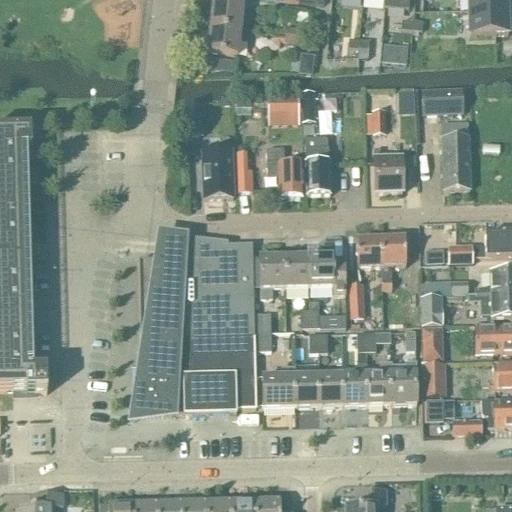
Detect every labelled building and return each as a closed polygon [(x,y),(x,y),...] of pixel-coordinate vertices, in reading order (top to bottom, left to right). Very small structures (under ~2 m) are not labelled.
[(385,0),(385,2),(384,2),(384,11),(408,14),(409,0),(385,0)] [(507,14),(506,0),(467,0),(468,15),(507,14)] [(244,9),(213,5),(211,31),(241,34),(244,9)] [(309,16),(295,14),(294,25),(308,26),(309,16)] [(507,39),(507,14),(468,15),(469,40),(507,39)] [(401,34),(411,35),(412,25),(402,25),(401,34)] [(422,26),(412,25),(411,35),(421,35),(422,26)] [(208,57),(239,60),(240,45),(247,46),(248,35),(241,34),(211,31),(208,57)] [(285,40),(305,42),(306,34),(286,31),(285,40)] [(318,44),(305,42),(285,40),(284,47),(304,49),(304,53),(317,55),(318,44)] [(358,53),(359,44),(349,43),(348,52),(358,53)] [(369,45),(359,44),(358,53),(368,54),(369,45)] [(407,51),(395,50),(393,67),(405,69),(407,51)] [(461,94),(422,95),(423,120),(462,118),(461,94)] [(202,106),(185,106),(186,140),(202,140),(202,106)] [(281,118),(281,106),(268,106),(269,119),(268,119),(269,144),(283,144),(282,118),(281,118)] [(316,127),(315,106),(301,107),(302,127),(316,127)] [(386,140),(385,115),(371,116),(372,140),(386,140)] [(452,143),(441,143),(442,196),(469,195),(468,142),(467,128),(451,128),(452,143)] [(30,155),(30,135),(0,136),(0,395),(26,395),(26,398),(34,398),(46,398),(46,386),(45,386),(45,376),(46,376),(46,375),(32,375),(32,376),(26,376),(20,155),(30,155)] [(326,152),(326,143),(315,144),(315,146),(304,146),(306,200),(330,199),(328,152),(326,152)] [(283,168),(282,153),(264,154),(265,183),(278,183),(279,201),(302,200),(301,168),(283,168)] [(381,164),(380,153),(373,153),(375,198),(402,197),(400,163),(381,164)] [(231,155),(202,156),(203,204),(222,203),(222,204),(228,203),(232,203),(231,155)] [(252,198),(251,178),(238,178),(238,198),(252,198)] [(511,261),(511,236),(484,238),(485,251),(447,252),(448,269),(472,268),(472,263),(511,261)] [(138,264),(141,421),(236,418),(236,414),(255,413),(254,362),(253,363),(251,249),(227,249),(227,248),(227,246),(159,239),(156,264),(138,264)] [(380,244),(381,271),(382,295),(391,295),(391,271),(405,271),(404,243),(380,244)] [(357,272),(381,271),(380,244),(356,244),(357,272)] [(443,254),(425,255),(426,268),(444,267),(443,254)] [(284,261),(285,294),(309,293),(308,260),(284,261)] [(332,260),(308,260),(309,293),(333,292),(333,301),(344,301),(344,271),(332,272),(332,260)] [(272,294),(285,294),(284,261),(259,261),(260,305),(272,305),(272,294)] [(490,293),(475,293),(475,299),(511,297),(511,275),(489,276),(490,293)] [(467,286),(423,287),(423,300),(467,299),(467,286)] [(362,288),(348,289),(350,325),(363,324),(362,288)] [(467,299),(423,300),(423,311),(476,310),(476,307),(490,307),(491,322),(511,321),(511,297),(475,299),(467,299)] [(309,308),(299,308),(300,334),(309,334),(309,314),(309,308)] [(318,314),(309,314),(309,334),(319,333),(318,314)] [(445,330),(445,317),(425,318),(425,330),(445,330)] [(255,319),(256,338),(270,337),(270,318),(255,319)] [(511,358),(511,331),(477,332),(477,357),(494,357),(494,359),(511,358)] [(425,366),(440,366),(439,332),(420,332),(421,366),(425,366)] [(270,337),(256,338),(256,356),(271,356),(270,337)] [(415,356),(414,337),(405,337),(405,356),(415,356)] [(365,338),(356,338),(357,358),(366,357),(365,338)] [(375,338),(365,338),(366,357),(375,357),(375,347),(375,338)] [(317,339),(308,339),(309,359),(318,358),(317,339)] [(319,339),(317,339),(318,358),(327,358),(327,339),(319,339)] [(390,410),(389,369),(389,366),(379,367),(380,379),(366,379),(367,411),(390,410)] [(403,369),(389,369),(390,410),(416,409),(415,366),(403,366),(403,369)] [(511,395),(511,368),(492,369),(493,390),(488,391),(488,396),(511,395)] [(294,412),(294,381),(293,371),(281,371),(281,381),(262,381),(263,413),(294,412)] [(342,411),(367,411),(366,379),(341,380),(342,411)] [(317,380),(294,381),(294,412),(318,412),(317,380)] [(317,380),(318,412),(342,411),(341,380),(317,380)] [(448,404),(447,389),(423,389),(424,405),(448,404)] [(511,405),(494,406),(494,404),(481,404),(481,419),(484,421),(487,421),(487,433),(511,432),(511,405)] [(442,426),(442,406),(425,406),(426,426),(442,426)] [(480,440),(480,425),(452,426),(452,440),(480,440)] [(356,510),(344,510),(343,511),(385,511),(385,509),(385,495),(355,496),(356,510)] [(17,511),(49,511),(50,511),(62,511),(62,499),(30,499),(30,511),(17,511)]
